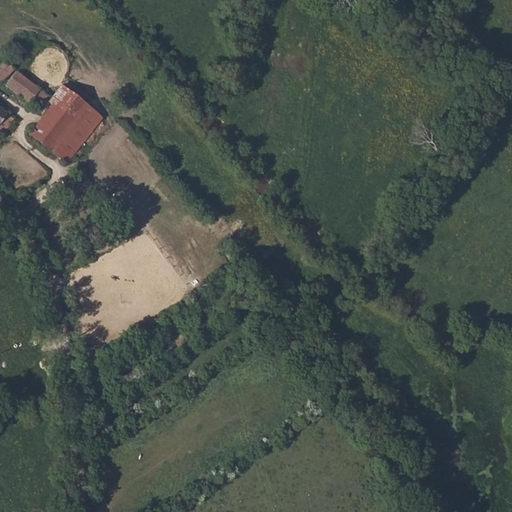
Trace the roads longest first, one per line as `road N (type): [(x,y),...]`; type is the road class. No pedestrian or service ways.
road 1 (unknown): [(93,0),(131,25),(372,292),(432,330),(461,327)]
road 2 (unclassified): [(0,203),(45,272),(58,317),(84,511)]
road 3 (track): [(14,219),(58,178),(54,164),(13,131),(24,113),(0,96)]
